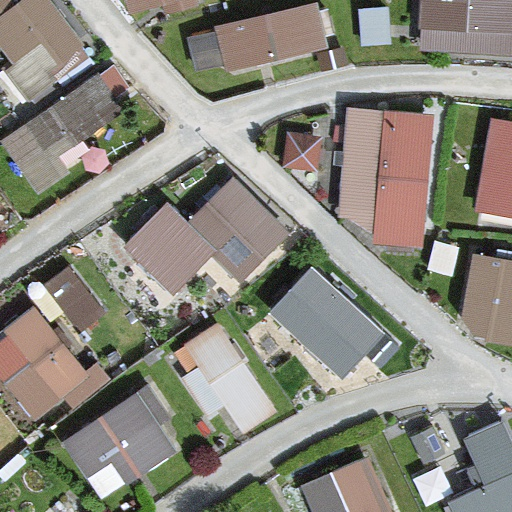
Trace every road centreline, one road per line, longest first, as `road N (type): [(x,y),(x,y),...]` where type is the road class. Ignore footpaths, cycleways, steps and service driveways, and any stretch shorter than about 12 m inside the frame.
road 1 (track): [(0,267),(212,120),(368,78),(511,87)]
road 2 (track): [(511,380),(212,120),(105,0)]
road 3 (track): [(511,372),(499,368),(334,407),(183,511)]
